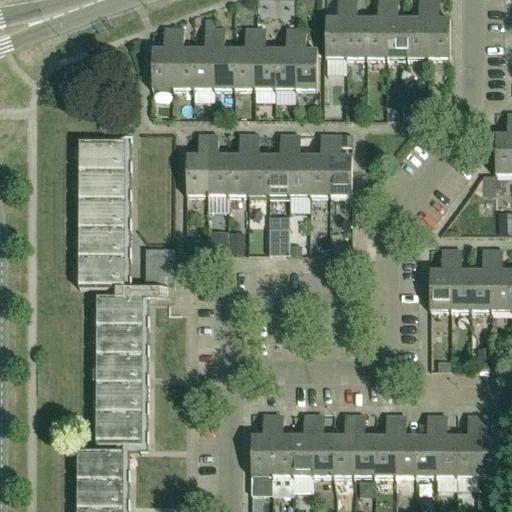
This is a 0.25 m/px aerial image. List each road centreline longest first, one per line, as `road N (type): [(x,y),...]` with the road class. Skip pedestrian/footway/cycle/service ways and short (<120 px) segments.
road 1 (residential): [(388,294),(388,257),(461,143),(474,71),(473,0)]
road 2 (residential): [(204,379),(391,378),(388,294)]
road 3 (residential): [(204,379),(203,326),(219,303),(388,294)]
road 4 (residential): [(205,511),(204,379)]
